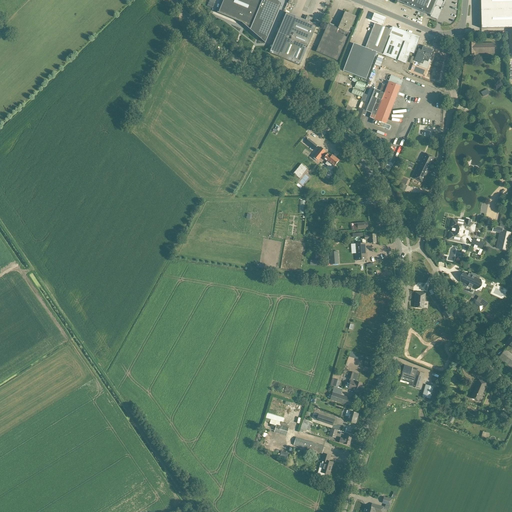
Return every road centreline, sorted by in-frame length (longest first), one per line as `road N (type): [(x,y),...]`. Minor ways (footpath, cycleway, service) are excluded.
road 1 (track): [(201,511),(0,221)]
road 2 (tertiary): [(400,250),(389,203),(364,161),(325,122),(226,52),(174,0)]
road 3 (tertiary): [(343,511),(394,332),(400,250)]
road 4 (unclassified): [(419,244),(461,26)]
road 5 (unclassified): [(511,381),(483,355),(419,244)]
